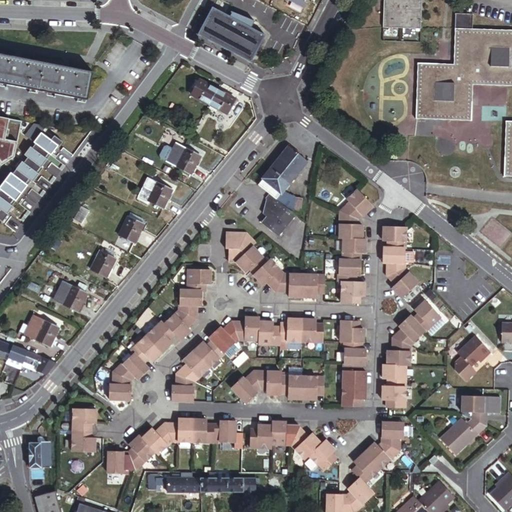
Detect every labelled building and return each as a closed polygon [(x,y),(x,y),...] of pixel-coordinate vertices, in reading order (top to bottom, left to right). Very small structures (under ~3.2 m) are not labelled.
[(287,0),(304,8),(308,0),(287,0)] [(384,0),(383,28),(420,30),(421,0),(384,0)] [(266,35),(251,28),(254,23),(232,15),(231,17),(213,8),(199,35),(252,63),(266,35)] [(511,30),(474,30),(475,15),(455,14),(453,66),(418,65),(416,119),(471,121),(472,86),(511,87),(511,122),(506,122),(504,177),(511,177),(511,30)] [(93,73),(0,55),(0,83),(87,101),(93,73)] [(209,106),(217,91),(199,80),(197,79),(192,88),(194,89),(191,95),(209,106)] [(228,116),(236,101),(217,91),(209,106),(228,116)] [(22,123),(0,118),(0,126),(21,130),(22,123)] [(0,160),(3,165),(15,158),(21,130),(0,126),(0,160)] [(41,132),(34,141),(36,143),(37,144),(37,143),(52,155),(57,148),(58,148),(63,141),(54,135),(51,139),(41,132)] [(52,155),(37,143),(37,144),(36,143),(32,147),(30,146),(24,154),(28,157),(29,158),(29,157),(42,167),(52,155)] [(201,157),(186,149),(186,150),(176,144),(173,149),(166,145),(163,146),(158,155),(159,158),(191,176),(201,157)] [(281,194),(307,161),(289,147),(258,185),(271,196),(276,200),(281,194)] [(40,172),(43,167),(42,167),(29,157),(29,158),(28,157),(17,169),(32,181),(34,183),(41,173),(40,172)] [(32,181),(17,169),(14,174),(12,173),(6,181),(23,194),(29,185),(31,187),(34,183),(32,181)] [(172,190),(148,177),(138,197),(162,209),(172,190)] [(0,196),(13,206),(23,194),(6,181),(0,188),(2,190),(0,191),(0,196)] [(362,217),(373,207),(358,192),(348,201),(350,204),(341,213),(356,219),(360,215),(362,217)] [(292,212),(294,196),(281,194),(276,200),(292,212)] [(13,206),(0,196),(0,219),(4,222),(10,214),(9,214),(14,207),(13,206)] [(278,237),(295,216),(292,212),(276,200),(271,196),(267,200),(263,214),(267,217),(261,224),(278,237)] [(306,214),(309,199),(309,198),(294,196),(292,212),(306,214)] [(89,211),(81,207),(74,221),(82,225),(89,211)] [(356,226),(356,219),(341,213),(341,240),(344,240),(362,241),(363,226),(356,226)] [(119,237),(134,244),(144,225),(128,217),(119,237)] [(406,250),(407,229),(385,228),(384,242),(391,243),(391,249),(406,250)] [(253,247),(256,244),(247,234),(226,233),(226,249),(229,249),(229,262),(237,262),(253,247)] [(366,255),(367,241),(362,241),(344,240),(344,261),(359,262),(359,255),(366,255)] [(257,273),(268,262),(253,247),(237,262),(247,273),(252,268),(257,273)] [(406,269),(406,250),(391,249),(384,249),(383,264),(390,264),(390,275),(406,269)] [(117,256),(106,251),(104,254),(115,259),(117,256)] [(106,278),(116,259),(115,259),(104,254),(101,252),(91,271),(106,278)] [(278,289),(285,275),(271,260),(268,262),(257,273),(253,275),(264,286),(267,284),(268,284),(278,289)] [(361,277),(362,262),(359,262),(344,261),(340,261),(339,283),(343,283),(354,283),(355,276),(361,277)] [(403,299),(418,284),(406,269),(390,275),(397,284),(393,289),(403,299)] [(210,285),(211,270),(188,270),(188,291),(200,291),(200,285),(210,285)] [(303,298),(304,276),(285,275),(278,289),(289,290),(289,298),(303,298)] [(325,292),(326,277),(304,276),(303,298),(318,299),(318,292),(325,292)] [(87,294),(85,293),(77,289),(63,282),(54,301),(78,313),(87,294)] [(85,293),(88,287),(80,283),(77,289),(85,293)] [(365,298),(365,284),(354,283),(343,283),(342,304),(358,305),(358,298),(365,298)] [(202,306),(202,291),(200,291),(188,291),(180,291),(179,310),(195,318),(195,306),(202,306)] [(426,333),(441,319),(425,302),(415,312),(419,317),(415,321),(426,333)] [(187,326),(195,318),(179,310),(164,324),(173,333),(180,340),(191,331),(187,326)] [(153,317),(149,314),(144,319),(149,323),(153,317)] [(411,347),(426,333),(415,321),(410,316),(399,327),(403,332),(396,340),(411,347)] [(58,328),(34,317),(25,335),(49,347),(58,328)] [(259,342),(259,323),(259,319),(245,318),(245,326),(233,325),(239,341),(259,342)] [(302,343),(302,320),(288,320),(288,327),(281,327),(280,330),(280,342),(302,343)] [(324,344),(324,328),(317,328),(317,321),(302,320),(302,343),(324,344)] [(168,338),(173,333),(164,324),(162,321),(147,336),(162,352),(172,343),(168,338)] [(363,344),(364,330),(357,329),(357,322),(342,322),(341,344),(345,344),(360,344),(363,344)] [(280,342),(280,330),(274,330),(274,323),(259,323),(259,342),(259,345),(280,346),(280,342)] [(511,323),(502,324),(501,342),(511,342),(511,323)] [(225,354),(239,341),(233,325),(224,332),(220,328),(209,337),(213,342),(225,354)] [(491,348),(478,334),(475,337),(489,351),(491,348)] [(162,352),(147,336),(143,340),(137,345),(131,351),(133,353),(141,362),(146,358),(151,363),(162,352)] [(137,345),(143,340),(140,336),(134,342),(137,345)] [(480,363),(484,359),(485,359),(483,357),(489,351),(475,337),(458,354),(462,358),(452,368),(465,382),(475,373),(471,368),(478,361),(480,363)] [(0,357),(7,360),(13,346),(0,340),(0,357)] [(411,367),(411,347),(396,340),(395,352),(389,352),(388,367),(407,367),(411,367)] [(209,369),(225,354),(213,342),(208,347),(204,343),(194,352),(209,369)] [(367,366),(367,351),(360,351),(360,344),(345,344),(344,365),(360,366),(367,366)] [(23,366),(28,352),(13,346),(7,360),(4,366),(20,373),(23,366)] [(47,377),(57,364),(28,352),(23,366),(47,377)] [(195,383),(209,369),(194,352),(183,362),(188,367),(179,375),(195,383)] [(138,380),(149,370),(141,362),(133,353),(114,373),(129,380),(134,375),(138,380)] [(366,387),(366,372),(360,372),(360,366),(344,365),(343,386),(366,387)] [(406,388),(407,367),(388,367),(384,366),(384,380),(390,381),(390,387),(406,388)] [(257,389),(258,388),(260,387),(255,372),(245,381),(242,378),(232,388),(242,399),(247,404),(257,394),(255,392),(257,389)] [(281,393),(282,376),(282,373),(255,372),(260,387),(266,388),(266,395),(281,396),(281,393)] [(132,401),(132,386),(129,386),(129,380),(114,373),(113,385),(109,385),(109,400),(132,401)] [(194,403),(195,383),(179,375),(179,387),(172,387),(172,402),(194,403)] [(303,400),(304,377),(282,376),(281,393),(288,393),(288,400),(303,400)] [(325,394),(325,378),(304,377),(303,400),(317,401),(317,394),(325,394)] [(365,402),(366,387),(343,386),(343,407),(358,408),(359,401),(365,402)] [(406,409),(406,388),(390,387),(384,387),(383,402),(390,403),(389,409),(406,409)] [(486,427),(487,412),(484,412),(484,405),(484,397),(462,397),(462,416),(465,417),(486,427)] [(96,425),(96,410),(74,409),(73,431),(89,431),(89,425),(96,425)] [(456,455),(486,427),(465,417),(440,440),(456,455)] [(192,443),(193,421),(178,420),(178,427),(166,426),(171,442),(192,443)] [(213,444),(214,428),(207,428),(207,421),(193,421),(192,443),(213,444)] [(235,444),(236,422),(221,421),(221,428),(214,428),(213,444),(235,444)] [(291,446),(298,431),(287,430),(287,423),(272,423),(272,427),(271,446),(291,446)] [(400,451),(401,439),(404,439),(405,425),(382,424),(382,438),(384,439),(384,444),(400,451)] [(171,442),(166,426),(157,434),(153,429),(142,439),(155,453),(157,456),(171,442)] [(271,446),(272,427),(258,427),(258,433),(251,432),(251,434),(251,439),(250,448),(271,449),(271,446)] [(94,453),(95,438),(88,438),(89,431),(73,431),(72,452),(94,453)] [(308,457),(321,445),(311,434),(306,439),(298,431),(291,446),(304,460),(308,457)] [(135,471),(155,453),(142,439),(139,436),(129,446),(133,451),(129,455),(135,471)] [(335,461),(330,456),(335,452),(325,441),(321,445),(308,457),(323,472),(335,461)] [(49,469),(50,444),(30,444),(29,469),(49,469)] [(380,470),(400,451),(384,444),(379,448),(375,444),(364,454),(380,470)] [(135,471),(129,455),(124,455),(124,453),(109,452),(108,474),(123,474),(123,471),(135,471)] [(364,485),(380,470),(364,454),(354,464),(358,468),(353,473),(358,479),(364,485)] [(438,460),(435,456),(429,462),(433,466),(438,460)] [(505,511),(511,504),(511,475),(509,473),(503,478),(506,481),(498,488),(490,495),(505,511)] [(201,492),(201,478),(193,478),(193,475),(181,475),(181,478),(160,478),(160,476),(148,476),(148,490),(156,491),(156,486),(164,486),(167,486),(167,492),(201,492)] [(256,493),(256,486),(258,486),(258,478),(201,478),(201,492),(256,493)] [(498,488),(506,481),(503,478),(496,486),(498,488)] [(352,511),(355,511),(374,495),(364,485),(358,479),(348,489),(352,494),(347,499),(352,511)] [(439,511),(447,505),(455,498),(439,481),(418,501),(427,511),(439,511)] [(61,511),(57,495),(56,494),(56,492),(35,497),(39,511),(61,511)] [(352,511),(347,499),(343,499),(342,496),(328,495),(327,511),(352,511)] [(101,511),(83,506),(86,499),(78,497),(76,504),(80,505),(77,511),(101,511)] [(427,511),(418,501),(414,497),(397,511),(427,511)]
